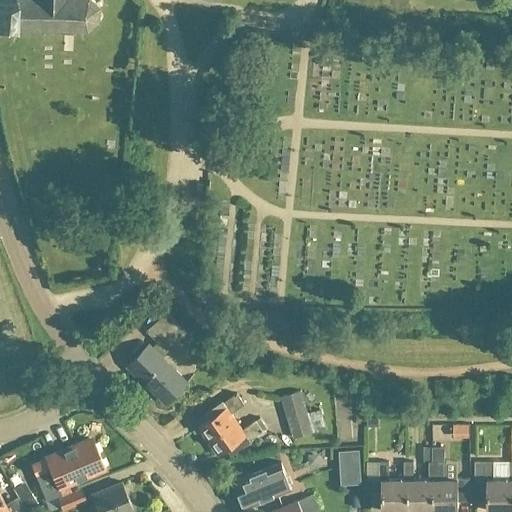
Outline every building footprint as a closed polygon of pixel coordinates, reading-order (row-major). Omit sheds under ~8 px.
[(0,0),(0,23),(12,25),(12,27),(84,30),(95,21),(95,8),(86,0),(0,0)] [(167,404),(187,384),(159,357),(184,332),(165,314),(146,333),(156,343),(151,349),(148,346),(128,366),(167,404)] [(301,392),(280,398),(286,420),(307,414),(301,392)] [(199,427),(209,442),(236,422),(230,414),(243,405),(236,394),(223,404),(223,403),(204,416),(208,421),(199,427)] [(307,414),(286,420),(292,439),(325,430),(319,411),(307,414)] [(236,422),(209,442),(219,456),(228,450),(231,455),(249,442),(262,433),(262,432),(266,429),(259,419),(255,422),(242,431),(236,422)] [(46,501),(60,495),(58,490),(105,471),(93,442),(88,440),(44,458),(45,460),(31,466),(46,501)] [(442,464),(443,464),(443,449),(431,449),(431,463),(428,463),(428,481),(428,482),(432,482),(431,511),(457,511),(457,502),(470,503),(470,480),(457,480),(457,481),(442,481),(442,464)] [(340,469),(360,467),(359,451),(339,453),(340,469)] [(403,482),(403,481),(388,481),(388,463),(378,463),(379,482),(382,482),(381,511),(407,511),(407,482),(403,482)] [(407,511),(431,511),(432,482),(428,482),(428,481),(412,481),(412,463),(403,463),(403,481),(403,482),(407,482),(407,511)] [(511,511),(511,480),(509,480),(493,480),(493,463),(474,463),(474,502),(487,502),(486,511),(511,511)] [(291,490),(281,464),(238,481),(241,489),(237,490),(245,509),(291,490)] [(92,510),(95,509),(96,511),(132,511),(121,483),(87,497),(92,510)] [(61,511),(62,511),(85,503),(79,489),(56,499),(61,511)] [(316,511),(318,511),(312,495),(297,502),(297,501),(270,511),(316,511)] [(8,511),(0,497),(0,511),(8,511)]
